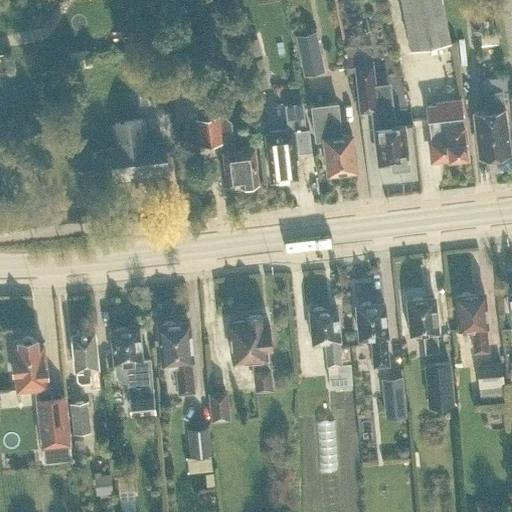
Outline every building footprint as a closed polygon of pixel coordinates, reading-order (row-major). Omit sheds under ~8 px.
[(399,0),(409,48),(449,40),(440,0),(399,0)] [(220,10),(210,30),(224,37),(234,17),(220,10)] [(481,21),(470,22),(470,29),(475,33),(482,32),(481,21)] [(324,69),(316,29),(294,34),(303,74),(324,69)] [(240,41),(245,61),(262,57),(257,37),(240,41)] [(374,84),(371,65),(369,43),(345,45),(347,66),(347,71),(356,70),(361,109),(369,108),(376,108),(374,84)] [(89,50),(67,53),(70,67),(91,64),(89,50)] [(487,110),(474,111),(479,155),(494,153),(496,155),(502,154),(505,152),(509,151),(503,108),(501,90),(508,89),(506,75),(484,78),(487,110)] [(390,81),(374,84),(376,108),(369,108),(376,165),(390,163),(391,171),(409,168),(408,161),(410,161),(405,122),(395,123),(390,81)] [(62,106),(71,104),(68,92),(59,94),(62,106)] [(435,103),(425,104),(429,138),(432,157),(432,158),(448,156),(452,159),(463,158),(466,153),(462,124),(461,114),(459,98),(435,101),(435,103)] [(220,100),(196,103),(197,116),(221,113),(220,100)] [(265,132),(270,179),(273,178),(275,181),(284,180),(286,177),(296,176),(294,159),(296,159),(296,151),(311,149),(308,127),(306,127),(302,101),(284,104),(287,129),(265,132)] [(351,134),(341,135),(337,101),(310,104),(314,139),(323,138),(327,172),(339,171),(343,174),(352,173),(355,169),(351,134)] [(234,149),(232,133),(230,119),(222,113),(221,113),(197,116),(195,116),(198,144),(223,141),(224,151),(223,151),(227,184),(256,180),(253,147),(234,149)] [(129,172),(166,168),(162,141),(144,143),(141,120),(115,123),(118,147),(108,148),(111,175),(114,174),(115,177),(129,176),(129,172)] [(484,292),(456,295),(459,328),(470,327),(473,350),(488,349),(486,326),(487,326),(484,292)] [(434,297),(407,300),(408,317),(407,317),(408,333),(422,331),(424,351),(437,350),(436,330),(437,330),(434,297)] [(383,302),(356,304),(358,337),(370,336),(372,365),(389,363),(386,336),(383,302)] [(346,344),(339,344),(336,306),(308,309),(311,342),(324,340),(329,385),(350,383),(346,344)] [(246,319),(228,321),(230,341),(231,359),(253,358),(255,388),(271,387),(270,368),(267,368),(266,356),(267,355),(266,347),(271,346),(270,329),(263,330),(261,313),(245,315),(246,319)] [(187,321),(158,324),(162,362),(174,360),(178,391),(194,390),(191,359),(192,359),(191,355),(194,355),(193,344),(190,344),(187,321)] [(148,356),(141,357),(138,326),(110,329),(114,362),(114,372),(116,375),(119,378),(122,379),(124,380),(128,380),(131,414),(154,412),(148,356)] [(99,386),(94,331),(70,333),(74,370),(75,370),(76,378),(80,381),(91,380),(91,386),(99,386)] [(36,337),(32,337),(29,335),(24,336),(21,338),(10,340),(12,360),(13,360),(16,388),(34,386),(35,399),(36,399),(41,445),(68,442),(64,395),(48,396),(47,384),(47,385),(43,347),(37,348),(36,337)] [(503,392),(500,359),(475,362),(479,395),(503,392)] [(424,363),(428,405),(453,403),(449,361),(424,363)] [(406,415),(402,374),(380,376),(384,418),(406,415)] [(208,391),(211,420),(230,418),(227,389),(208,391)] [(90,430),(87,399),(69,401),(72,432),(90,430)] [(212,468),(210,450),(207,423),(187,425),(190,453),(190,454),(186,455),(188,471),(212,468)] [(111,490),(109,473),(93,474),(95,492),(111,490)]
